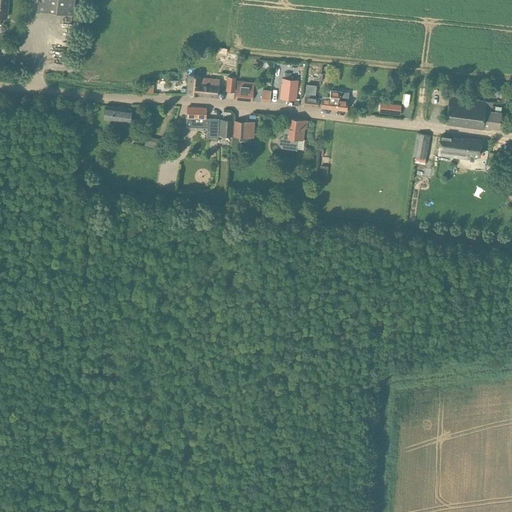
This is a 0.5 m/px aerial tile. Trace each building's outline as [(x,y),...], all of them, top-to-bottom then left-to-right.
[(0,0),(0,17),(6,18),(8,0),(0,0)] [(74,0),(38,0),(37,12),(72,16),(74,0)] [(224,53),(222,64),(234,66),(236,56),(224,53)] [(200,77),(199,85),(198,95),(218,97),(220,79),(200,77)] [(228,77),(227,91),(234,92),(236,78),(228,77)] [(290,77),(288,97),(300,98),(303,78),(296,77),(290,77)] [(237,80),(236,90),(236,99),(258,101),(259,92),(252,91),(253,81),(237,80)] [(304,106),(308,106),(317,107),(321,107),(322,98),(315,97),(316,85),(307,84),(304,106)] [(271,91),(262,90),(261,101),(269,102),(271,91)] [(322,98),(321,107),(321,108),(346,111),(348,93),(330,90),(329,98),(323,98),(322,98)] [(510,94),(503,93),(501,101),(508,103),(510,94)] [(493,101),(449,95),(447,109),(446,122),(445,123),(489,129),(490,126),(499,128),(502,112),(492,111),(493,101)] [(380,96),(379,107),(384,107),(384,102),(386,102),(387,97),(380,96)] [(105,106),(104,116),(104,118),(112,119),(111,125),(130,127),(132,109),(105,106)] [(206,107),(188,106),(187,117),(187,126),(193,126),(207,127),(207,130),(218,131),(218,119),(205,118),(206,107)] [(303,139),(304,130),(305,120),(291,118),(288,136),(283,135),(278,139),(278,143),(281,147),(295,149),(297,138),(303,139)] [(221,120),(219,136),(232,137),(234,121),(221,120)] [(246,122),(234,121),(232,137),(233,137),(232,151),(238,151),(239,137),(246,137),(246,122)] [(417,133),(415,142),(413,156),(425,159),(430,135),(417,133)] [(441,135),(439,145),(438,154),(468,158),(467,165),(473,166),(474,158),(473,158),(474,155),(479,156),(482,141),(441,135)] [(146,143),(158,146),(159,139),(147,137),(146,143)] [(164,151),(163,158),(174,160),(175,153),(164,151)] [(320,165),(319,175),(327,176),(328,166),(320,165)] [(299,168),(292,171),(294,177),(302,175),(299,168)] [(265,195),(263,205),(273,206),(274,196),(265,195)]
